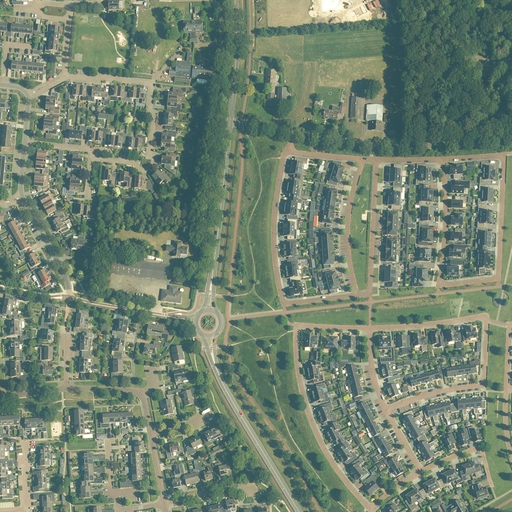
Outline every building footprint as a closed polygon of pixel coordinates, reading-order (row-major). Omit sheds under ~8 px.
[(123,0),(115,0),(116,2),(108,2),(108,10),(119,9),(119,2),(122,2),(122,1),(123,1),(123,0)] [(340,0),(321,0),(322,11),(329,11),(329,9),(332,9),(333,10),(342,9),(341,5),(338,5),(338,2),(341,2),(340,0)] [(193,42),(193,21),(183,21),(184,33),(191,33),(191,37),(190,37),(190,42),(193,42)] [(202,21),(193,21),(193,42),(197,42),(197,37),(196,37),(196,33),(203,33),(202,21)] [(51,32),(59,33),(60,27),(50,26),(51,23),(48,22),(47,29),(47,32),(51,32)] [(11,33),(8,33),(8,37),(10,37),(13,37),(13,33),(16,33),(17,23),(15,23),(15,25),(12,25),(11,33)] [(58,46),(49,45),(49,48),(45,48),(45,53),(51,54),(51,51),(57,52),(58,46)] [(177,62),(176,71),(169,70),(169,76),(175,77),(190,78),(192,64),(177,62)] [(193,67),(192,79),(211,81),(213,65),(200,64),(199,67),(193,67)] [(276,70),(267,70),(265,84),(275,85),(276,70)] [(386,87),(386,90),(392,91),(392,95),(397,95),(397,84),(393,84),(393,87),(386,87)] [(79,96),(80,87),(74,86),(73,92),(70,92),(69,99),(75,100),(75,96),(79,96)] [(86,88),(80,87),(79,96),(83,97),(83,101),(88,101),(89,94),(89,92),(86,92),(86,88)] [(108,96),(107,100),(117,101),(117,97),(118,88),(112,87),(111,93),(108,93),(108,96)] [(169,93),(168,100),(177,101),(178,97),(182,98),(182,95),(183,95),(184,94),(186,94),(186,91),(189,92),(190,89),(173,87),(173,90),(173,94),(169,93)] [(92,95),(89,94),(88,101),(94,102),(94,97),(98,98),(99,89),(93,88),(92,95)] [(124,88),(118,88),(117,97),(121,98),(121,102),(126,102),(127,93),(124,92),(124,88)] [(99,89),(98,98),(102,98),(101,103),(104,103),(103,106),(107,107),(107,100),(108,96),(104,96),(105,90),(99,89)] [(127,93),(126,102),(132,103),(132,99),(136,99),(137,90),(131,89),(130,93),(127,93)] [(291,92),(289,92),(289,89),(279,89),(278,100),(289,101),(290,101),(291,92)] [(136,103),(136,106),(145,107),(145,104),(146,95),(143,94),(143,90),(137,90),(136,99),(136,103)] [(47,97),(46,103),(55,104),(55,101),(57,101),(58,94),(51,93),(51,96),(54,96),(53,98),(47,97)] [(360,98),(352,97),(351,119),(359,119),(360,98)] [(168,100),(168,102),(167,102),(166,102),(166,105),(166,106),(167,106),(167,107),(171,107),(171,111),(177,112),(180,112),(181,105),(177,105),(177,101),(168,100)] [(55,104),(46,103),(45,110),(52,110),(52,113),(59,114),(59,108),(55,108),(55,104)] [(373,131),(375,106),(366,105),(365,121),(371,121),(370,130),(373,131)] [(375,106),(373,131),(381,131),(381,122),(382,122),(383,106),(375,106)] [(338,112),(339,108),(334,107),(333,112),(325,110),(323,117),(324,117),(324,118),(325,119),(327,120),(328,119),(328,118),(337,119),(338,112)] [(177,112),(171,111),(171,115),(164,114),(164,120),(173,121),(173,115),(177,115),(177,112)] [(53,125),(56,126),(56,122),(57,122),(57,120),(58,120),(59,117),(51,116),(51,119),(45,118),(44,124),(53,125)] [(173,121),(164,120),(164,121),(162,120),(161,126),(163,126),(170,126),(169,130),(175,131),(176,127),(177,128),(178,125),(176,125),(172,125),(173,121)] [(67,122),(67,126),(66,126),(66,132),(70,133),(69,139),(75,140),(76,131),(72,131),(73,127),(69,126),(70,122),(67,122)] [(53,125),(44,124),(43,130),(50,131),(50,134),(57,135),(57,129),(56,129),(56,126),(53,125)] [(96,132),(95,142),(98,142),(98,143),(101,143),(101,142),(102,137),(105,137),(106,132),(106,129),(107,125),(106,125),(105,129),(101,129),(100,133),(96,132)] [(105,137),(105,142),(108,142),(108,146),(114,147),(116,133),(112,133),(110,133),(110,130),(108,129),(108,125),(107,125),(106,129),(106,132),(105,137)] [(79,132),(76,131),(75,140),(81,140),(82,134),(85,134),(85,127),(80,126),(79,132)] [(96,132),(96,128),(86,127),(85,137),(89,137),(88,141),(95,142),(96,132)] [(162,134),(162,140),(171,141),(171,137),(176,138),(176,132),(167,131),(166,134),(162,134)] [(116,133),(114,147),(121,147),(121,143),(125,144),(126,134),(120,134),(116,133)] [(126,134),(125,144),(128,144),(128,148),(134,149),(135,139),(131,139),(132,135),(126,134)] [(140,140),(135,139),(134,149),(137,149),(137,151),(141,151),(141,145),(145,146),(146,136),(140,136),(140,140)] [(171,141),(162,140),(161,147),(165,147),(165,151),(174,152),(175,146),(171,145),(171,141)] [(37,151),(37,157),(46,158),(47,152),(50,153),(51,150),(45,149),(44,152),(37,151)] [(72,163),(82,164),(83,157),(79,157),(79,153),(69,152),(69,158),(73,159),(72,163)] [(162,157),(161,164),(165,165),(165,168),(170,172),(170,167),(174,167),(175,161),(176,155),(169,154),(166,154),(166,158),(162,157)] [(291,168),(303,170),(304,164),(307,164),(308,159),(297,158),(297,162),(292,162),(291,168)] [(344,168),(341,166),(342,162),(333,161),(332,166),(334,167),(333,170),(343,173),(343,171),(344,168)] [(68,162),(68,167),(67,172),(77,173),(77,170),(81,170),(82,164),(72,163),(68,162)] [(46,164),(36,163),(36,169),(43,169),(42,172),(48,173),(49,170),(49,167),(45,167),(46,164)] [(481,163),(481,174),(495,174),(495,171),(494,170),(494,168),(490,167),(489,167),(489,164),(490,164),(490,163),(481,163)] [(390,170),(390,176),(402,177),(402,170),(403,171),(404,165),(396,165),(395,170),(390,170)] [(424,165),(417,165),(417,169),(419,169),(418,175),(431,176),(431,175),(432,175),(432,171),(431,170),(431,169),(424,169),(424,165)] [(450,170),(449,170),(450,175),(454,174),(454,179),(461,180),(460,174),(462,174),(462,171),(464,171),(463,166),(462,166),(458,166),(458,165),(454,166),(454,167),(450,167),(450,170)] [(303,170),(291,168),(291,170),(290,170),(289,174),(294,175),(295,176),(295,179),(296,179),(303,180),(303,176),(302,176),(303,170)] [(333,170),(332,176),(341,179),(343,173),(333,170)] [(114,185),(115,178),(111,178),(112,172),(105,171),(104,181),(109,181),(108,185),(110,185),(110,188),(114,188),(114,185)] [(167,183),(171,180),(164,171),(161,174),(158,171),(152,177),(159,185),(164,180),(167,183)] [(48,173),(42,172),(42,175),(35,175),(34,180),(48,182),(48,176),(48,173)] [(130,188),(131,181),(127,180),(128,174),(121,173),(120,182),(124,183),(123,187),(130,188)] [(70,185),(80,186),(80,179),(76,179),(77,175),(67,174),(67,180),(71,180),(70,185)] [(495,174),(481,174),(482,174),(482,178),(480,178),(480,184),(490,184),(488,184),(488,181),(489,181),(493,181),(493,178),(494,178),(495,174)] [(431,176),(418,175),(418,180),(416,180),(416,185),(420,185),(423,185),(424,182),(431,182),(431,181),(432,181),(432,177),(431,177),(431,176)] [(152,193),(155,192),(150,182),(147,184),(146,184),(146,183),(143,183),(143,177),(135,176),(135,181),(134,181),(134,183),(135,183),(134,188),(146,189),(150,190),(152,193)] [(341,179),(332,176),(331,179),(329,178),(328,178),(327,184),(335,187),(336,183),(339,184),(341,179)] [(402,177),(390,176),(389,183),(395,183),(395,187),(401,187),(402,178),(402,177)] [(303,180),(296,179),(296,182),(289,181),(289,182),(288,182),(287,186),(288,187),(288,188),(301,190),(302,190),(299,190),(300,186),(302,186),(303,180)] [(48,182),(34,180),(34,186),(41,187),(41,188),(42,191),(49,188),(48,185),(47,185),(48,182)] [(451,185),(451,193),(463,194),(463,189),(467,189),(467,182),(457,181),(457,184),(456,185),(451,185)] [(80,186),(70,185),(70,189),(66,188),(65,194),(75,195),(75,192),(79,192),(80,186)] [(423,185),(420,185),(420,189),(421,189),(420,195),(432,196),(433,189),(427,189),(427,186),(423,185)] [(481,196),(493,196),(493,190),(486,189),(486,186),(479,186),(479,192),(483,192),(482,195),(481,195),(481,196)] [(301,190),(288,188),(288,189),(287,189),(286,193),(287,193),(287,194),(291,195),(292,196),(291,199),(302,200),(307,201),(308,197),(301,196),(301,190)] [(389,199),(401,200),(401,193),(402,193),(402,188),(395,188),(394,193),(389,193),(389,194),(388,194),(388,198),(389,198),(389,199)] [(53,199),(51,193),(49,191),(44,194),(45,196),(39,200),(42,205),(53,199)] [(432,196),(420,195),(420,202),(419,201),(419,205),(420,205),(427,206),(427,202),(432,202),(432,201),(433,201),(433,197),(432,197),(432,196)] [(493,196),(481,196),(480,199),(478,199),(478,205),(485,206),(485,202),(492,203),(493,196)] [(291,199),(289,198),(290,198),(289,202),(284,202),(284,206),(285,206),(285,209),(297,210),(297,203),(301,204),(302,200),(291,199)] [(452,200),(451,208),(462,208),(462,204),(466,204),(466,198),(460,198),(460,201),(452,200)] [(54,201),(53,199),(42,205),(45,210),(53,205),(52,202),(54,201)] [(401,200),(389,199),(389,202),(388,202),(387,206),(394,206),(394,210),(401,210),(402,206),(401,206),(401,200)] [(53,205),(45,210),(48,215),(54,212),(55,214),(60,211),(59,209),(56,210),(53,205)] [(83,217),(84,206),(78,206),(75,205),(75,209),(77,209),(77,215),(83,216),(83,217)] [(427,206),(420,205),(420,212),(423,212),(423,213),(423,215),(433,216),(433,215),(434,215),(434,211),(433,210),(433,209),(428,209),(428,206),(427,206)] [(84,206),(83,217),(87,217),(87,219),(95,220),(95,213),(92,212),(92,216),(90,215),(90,208),(84,207),(84,206)] [(481,218),(492,218),(492,215),(493,215),(493,212),(487,211),(486,211),(486,208),(478,208),(478,214),(479,214),(481,216),(481,218)] [(297,210),(285,209),(285,211),(283,211),(283,215),(288,216),(289,216),(288,219),(289,219),(297,220),(298,216),(296,216),(297,210)] [(0,212),(0,222),(2,223),(2,224),(4,225),(8,219),(3,219),(4,213),(0,212)] [(61,224),(62,224),(62,223),(60,220),(65,218),(61,212),(53,216),(55,220),(52,222),(55,227),(61,224)] [(451,224),(451,225),(462,226),(462,218),(462,214),(455,213),(454,217),(451,217),(451,220),(450,220),(450,224),(451,224)] [(433,216),(423,215),(423,218),(422,219),(419,219),(419,225),(427,226),(427,222),(433,222),(433,221),(434,221),(434,217),(433,217),(433,216)] [(492,218),(481,218),(481,221),(478,221),(477,227),(485,228),(486,225),(486,224),(492,225),(492,221),(491,221),(492,218)] [(11,224),(8,219),(4,225),(5,227),(8,225),(11,230),(19,226),(16,221),(11,224)] [(297,220),(289,219),(289,223),(288,223),(284,223),(284,224),(283,224),(283,229),(284,229),(283,230),(297,230),(297,220)] [(63,226),(62,224),(61,224),(55,227),(57,232),(60,231),(62,234),(69,229),(66,224),(63,226)] [(427,226),(419,225),(419,232),(422,232),(423,233),(422,235),(432,236),(432,235),(433,235),(434,230),(433,230),(433,229),(428,229),(428,228),(428,226),(427,226)] [(19,226),(11,230),(12,233),(10,235),(11,237),(22,231),(19,226)] [(331,231),(326,231),(326,228),(315,228),(316,232),(322,234),(322,237),(333,237),(333,236),(332,237),(331,231)] [(479,240),(491,240),(491,239),(492,239),(492,234),(491,234),(491,233),(485,233),(485,229),(476,228),(476,233),(478,233),(477,235),(480,235),(480,239),(479,239),(479,240)] [(297,230),(283,230),(283,231),(282,231),(282,235),(283,235),(283,236),(288,236),(288,237),(288,240),(297,240),(297,236),(297,230)] [(451,233),(451,235),(449,235),(449,239),(450,239),(450,241),(454,241),(458,241),(461,241),(462,237),(465,237),(465,230),(457,230),(457,233),(451,233)] [(24,236),(22,231),(11,237),(12,239),(15,238),(17,241),(24,236)] [(419,239),(418,245),(425,246),(426,246),(426,242),(432,242),(432,241),(433,242),(433,237),(432,237),(432,236),(422,235),(422,238),(422,239),(419,239)] [(24,236),(17,241),(18,244),(15,246),(16,248),(17,248),(27,242),(24,236)] [(78,240),(77,249),(83,250),(84,247),(86,247),(86,248),(90,248),(90,251),(93,251),(94,241),(84,240),(85,237),(78,237),(78,240)] [(65,238),(65,241),(62,241),(62,245),(65,245),(64,252),(68,252),(69,247),(71,247),(71,249),(77,249),(78,240),(72,239),(72,238),(65,238)] [(491,240),(479,240),(479,243),(476,243),(475,250),(484,251),(485,248),(486,247),(490,247),(490,246),(491,246),(491,242),(490,242),(491,240)] [(284,251),(296,250),(295,244),(297,244),(297,241),(289,241),(289,244),(283,245),(284,246),(283,246),(283,250),(284,250),(284,251)] [(27,242),(17,248),(20,253),(21,255),(26,252),(25,250),(30,247),(27,242)] [(174,246),(170,246),(165,245),(165,252),(173,253),(172,257),(180,257),(180,254),(187,254),(188,248),(181,247),(182,242),(174,242),(174,246)] [(418,245),(415,245),(415,247),(417,249),(417,255),(430,256),(430,254),(431,254),(431,251),(431,250),(430,250),(430,249),(425,249),(425,246),(418,245)] [(453,258),(457,258),(461,258),(461,253),(465,254),(465,246),(456,246),(455,250),(449,250),(449,251),(448,251),(448,256),(449,256),(449,257),(453,257),(453,258)] [(296,250),(284,251),(284,252),(283,252),(283,256),(284,256),(284,257),(290,257),(290,260),(297,259),(296,250)] [(484,251),(477,250),(477,254),(478,254),(478,262),(490,262),(490,258),(491,258),(491,255),(486,254),(485,254),(486,251),(487,251),(484,251)] [(30,262),(38,258),(35,253),(30,256),(28,252),(19,257),(21,261),(27,257),(30,262)] [(430,256),(417,255),(416,262),(413,263),(413,265),(415,265),(422,266),(423,266),(423,262),(430,262),(431,261),(431,258),(431,257),(430,257),(430,256)] [(38,258),(30,262),(28,264),(30,269),(32,272),(37,269),(36,266),(41,263),(38,258)] [(168,265),(143,262),(113,258),(111,274),(141,278),(166,281),(168,265)] [(334,259),(324,260),(324,269),(331,268),(330,265),(333,265),(333,259),(334,259)] [(286,272),(298,270),(297,264),(298,264),(298,260),(289,261),(289,265),(285,266),(285,267),(284,267),(285,271),(286,271),(286,272)] [(457,275),(458,275),(458,268),(457,268),(458,266),(462,266),(462,261),(450,261),(450,266),(451,266),(451,268),(447,268),(447,275),(453,275),(453,276),(457,275)] [(490,262),(478,262),(478,269),(479,269),(479,275),(486,274),(486,269),(491,269),(491,265),(489,265),(490,262)] [(422,266),(415,265),(415,269),(416,269),(415,275),(427,276),(427,269),(423,269),(422,268),(422,266)] [(385,275),(397,276),(395,276),(396,272),(399,272),(400,266),(393,266),(392,269),(384,269),(384,273),(385,273),(385,275)] [(37,281),(49,274),(46,269),(40,272),(39,269),(33,273),(37,281)] [(28,270),(19,275),(21,279),(21,278),(25,276),(30,274),(28,270)] [(298,270),(286,272),(286,273),(285,273),(286,278),(287,277),(287,279),(291,278),(292,282),(301,280),(300,276),(299,276),(298,270)] [(327,280),(338,278),(338,277),(337,278),(335,272),(327,274),(326,271),(323,271),(323,275),(327,277),(327,280)] [(52,280),(49,274),(37,281),(38,281),(41,285),(40,286),(42,289),(50,284),(49,281),(52,280)] [(397,276),(385,275),(385,278),(384,278),(384,282),(388,282),(388,287),(397,288),(397,276)] [(427,276),(415,275),(415,278),(413,278),(413,282),(415,282),(415,287),(424,286),(423,286),(423,282),(428,282),(428,278),(427,278),(427,276)] [(291,295),(291,296),(302,294),(300,281),(292,283),(293,288),(290,289),(290,290),(289,291),(290,295),(291,295)] [(339,283),(329,286),(330,291),(331,294),(332,294),(337,293),(337,289),(339,289),(338,283),(339,283)] [(163,291),(162,301),(180,303),(181,293),(176,292),(177,288),(170,287),(170,291),(163,291)] [(4,307),(15,309),(16,306),(18,298),(10,297),(9,301),(5,300),(4,307)] [(45,312),(45,316),(51,317),(56,318),(57,310),(55,310),(56,306),(45,304),(45,308),(49,309),(49,313),(45,312)] [(15,309),(4,307),(3,315),(9,316),(9,319),(14,319),(17,318),(20,318),(19,315),(17,315),(17,312),(15,312),(15,309)] [(81,315),(79,315),(78,314),(77,321),(88,323),(89,320),(88,319),(89,312),(82,311),(81,315)] [(44,323),(43,327),(50,328),(53,329),(53,325),(55,325),(56,318),(51,317),(45,316),(44,319),(48,320),(47,324),(44,323)] [(119,327),(128,328),(128,322),(128,319),(118,317),(117,320),(120,320),(119,327)] [(14,323),(10,323),(8,323),(9,329),(19,329),(22,329),(22,321),(29,321),(28,318),(20,318),(17,318),(14,319),(14,323)] [(88,323),(77,321),(76,328),(77,328),(77,332),(83,333),(92,333),(92,331),(87,330),(88,330),(88,326),(88,323)] [(117,326),(116,332),(113,331),(112,335),(116,336),(117,336),(125,338),(126,334),(127,334),(128,328),(119,327),(117,326)] [(161,339),(168,340),(169,332),(163,331),(163,327),(157,326),(157,327),(149,326),(147,334),(162,336),(161,339)] [(40,327),(38,327),(38,330),(40,330),(44,331),(42,340),(52,341),(54,332),(50,331),(50,328),(43,327),(40,327)] [(472,329),(472,328),(468,328),(468,330),(466,330),(466,332),(462,332),(464,341),(468,341),(467,339),(476,338),(476,337),(478,337),(477,333),(476,333),(475,328),(472,329)] [(455,334),(454,331),(447,332),(448,343),(456,342),(456,341),(461,341),(460,333),(455,334)] [(92,333),(83,333),(82,337),(81,337),(81,344),(92,344),(92,341),(89,341),(89,338),(92,338),(92,333)] [(440,337),(439,333),(433,334),(434,335),(431,336),(432,345),(436,344),(438,346),(438,348),(444,347),(443,337),(440,337)] [(415,336),(413,336),(414,339),(413,339),(414,343),(414,347),(422,346),(422,352),(427,351),(427,345),(426,337),(421,338),(421,335),(419,335),(418,334),(417,334),(416,335),(415,336)] [(305,348),(317,349),(318,337),(313,337),(313,336),(305,335),(305,348)] [(114,343),(113,346),(115,346),(124,348),(124,347),(126,348),(127,343),(125,343),(125,342),(125,338),(117,336),(117,340),(116,344),(114,343)] [(405,336),(398,337),(398,344),(397,344),(397,348),(403,348),(404,355),(410,354),(409,341),(406,341),(405,336)] [(337,349),(337,337),(333,337),(332,339),(324,338),(324,347),(328,348),(328,349),(337,349)] [(390,337),(379,338),(379,339),(377,339),(378,343),(379,343),(379,347),(380,347),(380,350),(394,349),(393,341),(390,341),(390,337)] [(341,341),(341,348),(347,348),(347,349),(349,349),(349,350),(353,350),(353,349),(355,349),(355,347),(356,347),(356,343),(355,343),(355,338),(347,338),(347,341),(345,341),(341,341)] [(13,343),(11,344),(9,344),(9,351),(11,350),(19,350),(19,345),(22,345),(23,345),(23,344),(23,340),(20,340),(16,340),(13,340),(13,343)] [(155,355),(155,353),(156,348),(160,349),(161,344),(154,342),(154,346),(146,344),(144,354),(149,354),(155,355)] [(92,344),(81,344),(81,351),(82,351),(82,355),(91,355),(91,351),(89,351),(89,348),(91,348),(92,344)] [(45,354),(53,355),(53,348),(49,348),(49,345),(35,345),(35,348),(41,348),(41,354),(45,354)] [(113,346),(113,348),(111,355),(114,356),(114,357),(122,357),(123,353),(123,354),(124,348),(115,346),(113,346)] [(184,360),(182,346),(172,348),(175,362),(184,360)] [(20,353),(19,350),(11,350),(11,357),(16,357),(16,361),(22,361),(22,364),(31,364),(31,360),(24,361),(24,357),(22,357),(22,353),(20,353)] [(53,361),(53,355),(45,354),(41,354),(41,361),(35,360),(35,364),(38,364),(45,364),(47,364),(47,361),(53,361)] [(91,363),(88,363),(89,360),(91,360),(91,355),(82,355),(82,359),(81,359),(80,366),(91,367),(91,366),(91,363)] [(114,362),(114,368),(123,367),(122,361),(122,357),(114,357),(114,362)] [(474,362),(469,362),(470,366),(471,375),(474,375),(474,374),(476,373),(476,367),(479,366),(478,360),(474,360),(474,362)] [(308,374),(319,372),(319,369),(321,369),(320,363),(311,362),(312,366),(311,367),(307,368),(308,374)] [(388,362),(388,366),(382,368),(383,370),(382,371),(382,373),(391,371),(390,366),(395,365),(394,362),(388,362)] [(45,364),(38,364),(38,371),(44,371),(43,375),(52,375),(53,368),(45,367),(45,364)] [(432,372),(435,381),(440,379),(438,372),(442,371),(440,365),(436,367),(437,371),(432,372)] [(91,367),(80,366),(80,373),(82,373),(82,377),(91,377),(91,373),(88,373),(88,370),(97,370),(97,366),(91,366),(91,367)] [(466,375),(464,366),(460,366),(461,367),(457,368),(459,377),(461,376),(466,375)] [(112,374),(111,374),(112,379),(119,379),(119,373),(123,373),(123,367),(114,368),(114,373),(112,374)] [(189,380),(187,370),(174,372),(176,382),(189,380)] [(357,371),(348,373),(349,376),(348,377),(349,380),(358,378),(357,374),(358,374),(357,371)] [(391,371),(382,373),(383,376),(384,376),(385,379),(390,377),(391,381),(400,379),(399,375),(393,376),(391,371)] [(308,374),(308,375),(307,375),(308,380),(309,379),(309,381),(315,380),(316,383),(323,382),(322,375),(320,376),(319,372),(308,374)] [(409,376),(405,377),(407,385),(411,384),(412,387),(414,386),(417,385),(415,377),(414,374),(409,376)] [(430,383),(427,374),(424,375),(424,374),(420,375),(422,384),(427,383),(430,383)] [(313,396),(324,393),(323,389),(326,389),(324,383),(318,385),(318,388),(311,390),(313,396)] [(361,388),(360,383),(350,386),(351,389),(352,389),(353,392),(362,390),(361,387),(361,388)] [(388,393),(397,390),(395,384),(387,387),(388,390),(387,390),(388,393)] [(189,391),(181,393),(180,394),(181,398),(183,397),(185,406),(194,404),(192,397),(196,396),(193,388),(189,390),(189,391)] [(362,390),(353,392),(354,398),(355,401),(358,400),(357,397),(363,396),(362,393),(363,393),(362,390)] [(397,390),(388,393),(389,396),(390,395),(391,398),(399,395),(397,390)] [(324,393),(313,396),(315,402),(322,400),(323,403),(329,402),(327,396),(326,392),(324,393)] [(344,398),(347,397),(348,401),(353,400),(351,392),(343,395),(344,398)] [(472,399),(469,399),(470,410),(474,409),(474,414),(475,414),(476,418),(479,418),(478,409),(477,407),(476,407),(474,397),(472,397),(472,399)] [(477,397),(474,397),(476,407),(477,407),(478,409),(481,408),(481,410),(485,409),(486,403),(486,401),(481,401),(480,398),(477,398),(477,397)] [(458,404),(454,404),(455,413),(459,412),(459,411),(463,410),(462,409),(464,408),(463,398),(461,398),(461,400),(457,400),(458,404)] [(171,400),(160,402),(163,416),(173,414),(171,400)] [(445,401),(443,402),(445,412),(447,411),(448,413),(451,412),(451,413),(455,413),(454,404),(450,405),(449,402),(445,403),(445,401)] [(441,404),(437,404),(440,415),(444,414),(445,418),(446,419),(447,423),(450,422),(448,413),(447,411),(445,412),(443,402),(441,402),(441,404)] [(320,417),(330,414),(328,410),(332,409),(330,403),(321,406),(322,409),(322,410),(318,411),(318,412),(317,413),(319,417),(320,416),(320,417)] [(356,403),(347,405),(349,409),(350,409),(350,410),(355,408),(356,409),(359,407),(361,411),(368,407),(367,405),(366,405),(365,403),(358,406),(356,403)] [(434,404),(432,405),(434,415),(432,415),(433,417),(435,426),(438,425),(437,421),(438,420),(437,416),(440,415),(437,404),(434,405),(434,404)] [(434,415),(432,405),(430,405),(430,406),(426,407),(427,411),(424,412),(426,420),(430,419),(429,418),(433,417),(432,415),(434,415)] [(368,407),(361,411),(362,414),(361,415),(363,418),(371,414),(369,410),(370,410),(368,407)] [(412,420),(414,419),(412,416),(413,415),(411,411),(403,415),(406,419),(402,420),(404,424),(403,424),(404,426),(413,421),(412,420)] [(420,415),(414,419),(412,420),(413,421),(404,426),(405,428),(406,428),(408,431),(417,425),(416,422),(420,420),(420,419),(420,418),(423,417),(422,411),(419,413),(420,415)] [(110,428),(109,424),(110,424),(109,414),(103,415),(103,420),(100,420),(101,428),(101,427),(107,427),(107,428),(110,428)] [(330,414),(320,417),(320,418),(319,419),(321,423),(322,422),(322,423),(327,422),(328,425),(337,421),(335,415),(331,417),(330,414)] [(371,414),(363,418),(364,418),(366,422),(373,419),(374,418),(373,416),(372,416),(371,414)] [(21,416),(14,417),(14,426),(18,426),(18,430),(23,429),(23,423),(22,423),(21,416)] [(373,419),(366,422),(369,427),(376,424),(374,421),(375,421),(374,418),(373,419)] [(43,419),(38,419),(38,428),(41,428),(42,432),(44,432),(44,439),(47,438),(47,432),(46,425),(46,420),(43,420),(43,419)] [(25,423),(23,423),(23,429),(25,429),(25,431),(30,431),(30,433),(32,433),(32,429),(31,420),(25,420),(25,423)] [(329,438),(338,433),(337,431),(338,430),(340,429),(337,422),(329,426),(330,429),(330,430),(326,432),(327,434),(326,434),(328,437),(329,437),(329,438)] [(376,424),(369,427),(371,432),(379,428),(378,426),(377,426),(376,424)] [(419,429),(417,425),(408,431),(410,434),(409,434),(410,436),(418,432),(419,433),(421,432),(429,428),(427,426),(425,427),(423,426),(419,429)] [(210,431),(215,439),(219,437),(221,440),(226,438),(222,429),(219,431),(217,427),(210,431)] [(474,438),(475,442),(476,442),(476,443),(480,442),(480,441),(481,441),(480,437),(479,433),(479,434),(478,430),(475,431),(474,427),(468,428),(471,438),(473,437),(474,438)] [(379,428),(371,432),(374,437),(371,438),(373,441),(380,438),(378,435),(381,434),(379,431),(380,431),(379,428)] [(459,436),(462,446),(463,446),(463,447),(467,446),(466,445),(467,445),(466,439),(468,438),(466,429),(460,431),(461,435),(459,436)] [(215,439),(210,431),(204,434),(206,438),(203,439),(207,447),(212,444),(211,441),(215,439)] [(418,432),(410,436),(411,438),(412,437),(414,441),(417,439),(419,442),(426,438),(424,435),(423,435),(421,432),(419,433),(418,432)] [(338,433),(329,438),(330,439),(329,439),(330,442),(331,442),(332,443),(335,442),(337,446),(345,442),(342,435),(340,436),(338,433)] [(454,449),(452,443),(455,442),(456,443),(452,434),(445,437),(447,440),(444,442),(449,451),(450,451),(450,452),(454,450),(453,449),(454,449)] [(362,443),(357,435),(353,437),(358,446),(362,443)] [(132,438),(133,446),(128,446),(128,449),(144,448),(144,442),(138,442),(138,437),(132,438)] [(187,448),(189,457),(196,453),(194,448),(202,444),(198,437),(190,442),(192,445),(187,448)] [(383,440),(382,437),(380,438),(373,441),(375,444),(378,449),(380,448),(387,444),(384,439),(383,440)] [(426,438),(419,442),(420,445),(417,446),(419,450),(418,450),(419,452),(427,448),(426,446),(428,445),(426,442),(427,441),(426,438)] [(427,448),(419,452),(420,454),(421,453),(423,456),(431,452),(430,448),(435,446),(435,444),(439,442),(437,440),(428,445),(426,446),(427,448)] [(9,448),(9,443),(9,441),(0,442),(0,452),(5,452),(9,452),(9,448)] [(340,456),(340,457),(349,452),(352,450),(347,442),(339,446),(341,448),(340,449),(337,452),(337,453),(339,457),(340,456)] [(182,447),(179,448),(178,444),(170,445),(170,447),(166,448),(168,459),(174,458),(173,453),(176,453),(176,454),(177,455),(183,454),(184,453),(183,448),(182,447)] [(387,444),(380,448),(383,453),(391,448),(389,446),(387,444)] [(40,455),(49,454),(49,449),(50,449),(50,446),(35,447),(36,452),(39,452),(40,455)] [(391,448),(383,453),(385,458),(393,453),(391,451),(392,451),(391,448)] [(433,455),(431,452),(423,456),(425,460),(424,460),(425,462),(433,457),(434,459),(445,453),(443,451),(440,453),(440,452),(438,452),(433,455)] [(5,452),(0,452),(0,459),(1,459),(1,462),(8,462),(8,457),(5,457),(5,452)] [(349,452),(340,457),(341,458),(340,459),(342,462),(343,462),(344,463),(347,460),(348,461),(350,463),(357,458),(354,453),(351,454),(350,454),(349,452)] [(398,463),(395,458),(391,460),(389,458),(383,461),(385,464),(386,464),(388,468),(391,467),(398,463)] [(52,465),(52,460),(49,460),(43,461),(40,461),(40,464),(36,464),(37,469),(43,469),(43,466),(52,465)] [(194,474),(191,475),(193,484),(199,482),(197,473),(200,472),(198,461),(197,461),(197,460),(194,461),(196,470),(193,470),(194,474)] [(353,475),(361,469),(362,469),(359,466),(361,464),(358,460),(352,464),(354,467),(349,470),(350,471),(349,471),(352,475),(352,474),(353,475)] [(8,462),(1,462),(1,465),(0,464),(0,471),(6,471),(6,467),(8,467),(8,468),(13,467),(13,465),(14,465),(14,467),(18,467),(17,461),(13,461),(8,462)] [(226,464),(226,465),(222,466),(221,463),(215,464),(216,470),(219,469),(221,476),(224,475),(224,476),(228,475),(229,476),(232,476),(229,462),(226,464)] [(398,463),(391,467),(393,472),(401,468),(401,467),(400,465),(399,465),(398,463)] [(474,463),(468,465),(471,475),(475,473),(476,477),(482,475),(479,466),(478,465),(475,466),(474,463)] [(471,475),(468,465),(462,467),(463,471),(463,472),(460,473),(463,482),(469,480),(468,476),(471,475)] [(212,467),(210,468),(210,466),(207,467),(208,472),(204,473),(206,481),(213,479),(211,473),(213,472),(212,467)] [(401,468),(393,472),(396,477),(404,472),(402,470),(403,470),(401,467),(401,468)] [(43,469),(37,469),(33,470),(33,475),(37,475),(37,478),(46,478),(46,472),(45,469),(43,469)] [(172,482),(171,483),(173,484),(174,488),(181,486),(180,482),(183,481),(181,472),(180,469),(175,470),(174,472),(176,480),(172,481),(172,482)] [(361,469),(353,475),(354,476),(353,477),(356,480),(357,480),(362,477),(364,480),(369,475),(366,470),(363,472),(361,469)] [(463,482),(460,473),(457,474),(456,474),(454,470),(448,472),(452,482),(456,480),(457,484),(463,482)] [(6,471),(0,471),(0,477),(2,478),(2,481),(12,480),(14,480),(14,476),(9,476),(9,475),(6,475),(6,471)] [(187,472),(184,473),(186,481),(187,485),(193,484),(191,475),(188,476),(187,472)] [(444,480),(441,481),(444,487),(447,486),(447,485),(452,482),(448,472),(442,475),(444,479),(444,480)] [(142,475),(132,476),(133,479),(126,480),(126,482),(129,482),(129,488),(132,488),(131,482),(134,481),(137,481),(140,481),(142,481),(142,475)] [(367,494),(370,497),(373,494),(372,493),(378,488),(373,482),(376,479),(373,475),(366,481),(369,485),(364,489),(368,493),(367,494)] [(444,487),(441,481),(438,483),(437,483),(435,479),(429,482),(434,491),(440,488),(441,489),(444,487)] [(12,480),(2,481),(2,483),(0,483),(0,490),(7,490),(10,490),(10,484),(12,484),(12,480)] [(425,490),(423,491),(426,497),(429,495),(430,497),(432,495),(432,494),(431,493),(434,491),(429,482),(424,485),(426,489),(425,490)] [(46,483),(37,484),(38,487),(34,487),(34,493),(41,492),(45,492),(44,489),(47,489),(47,488),(49,489),(50,484),(46,484),(46,483)] [(488,495),(485,488),(482,489),(480,484),(472,487),(475,495),(476,495),(478,499),(482,497),(482,498),(487,497),(486,496),(488,495)] [(417,489),(411,493),(417,501),(422,498),(423,499),(426,497),(423,491),(420,493),(419,493),(417,489)] [(7,490),(0,490),(0,496),(3,497),(3,499),(13,499),(14,499),(14,497),(13,497),(13,494),(7,494),(7,490)] [(417,501),(411,493),(406,496),(408,500),(408,501),(406,503),(412,511),(417,508),(414,503),(417,501)] [(54,494),(45,494),(38,495),(38,500),(42,500),(42,503),(51,503),(51,502),(55,502),(54,494)] [(228,508),(225,509),(225,511),(231,511),(231,510),(236,509),(234,500),(226,502),(228,508)] [(438,500),(431,505),(434,509),(441,505),(438,500)] [(452,505),(447,508),(445,505),(442,507),(445,511),(447,511),(464,511),(465,511),(463,508),(465,507),(462,503),(461,504),(459,500),(458,501),(457,500),(454,502),(455,503),(452,505)]
